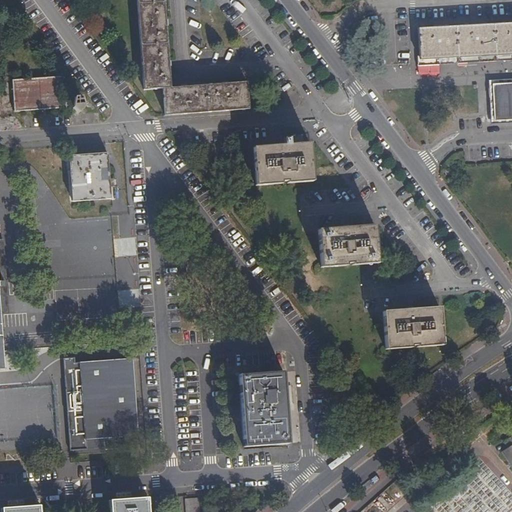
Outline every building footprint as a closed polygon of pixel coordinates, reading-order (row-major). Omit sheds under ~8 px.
[(171,88),(164,0),(136,0),(144,90),(163,89),(164,115),(248,110),(247,83),(171,88)] [(511,23),(418,29),(419,57),(417,57),(418,64),(511,59),(511,23)] [(66,99),(64,76),(12,80),(15,111),(66,108),(66,106),(72,105),(72,108),(78,114),(84,107),(81,97),(66,99)] [(511,119),(511,83),(493,85),(494,120),(511,119)] [(313,179),(311,141),(254,145),(256,184),(282,182),(282,179),(288,179),(288,181),(313,179)] [(70,154),(74,200),(112,197),(109,151),(70,154)] [(379,263),(377,225),(319,229),(322,267),(347,265),(347,263),(354,262),(354,265),(379,263)] [(443,345),(441,307),(383,311),(386,349),(411,348),(411,345),(418,345),(418,347),(443,345)] [(69,361),(75,448),(86,447),(85,442),(143,438),(138,361),(80,365),(80,360),(69,361)] [(286,444),(282,373),(238,375),(242,447),(286,444)] [(359,392),(366,401),(375,394),(368,385),(359,392)] [(511,435),(503,442),(507,448),(501,451),(511,467),(511,435)] [(129,500),(129,511),(168,511),(167,497),(129,500)] [(199,511),(199,498),(185,499),(185,511),(199,511)]
